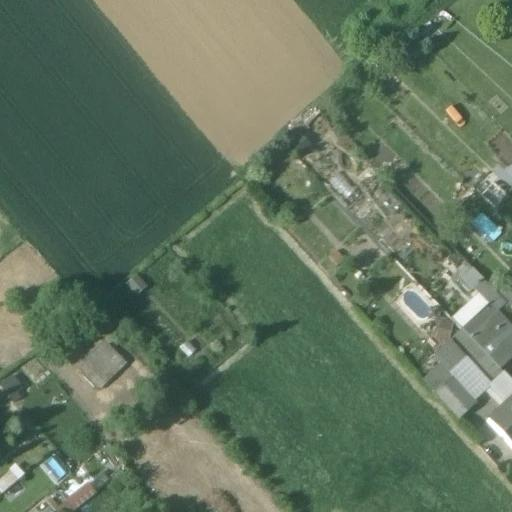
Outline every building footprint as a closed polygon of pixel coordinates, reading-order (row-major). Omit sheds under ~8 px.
[(300,141),(289,150),(297,158),(308,149),(300,141)] [(506,197),(492,185),(480,198),(494,211),(506,197)] [(498,297),(473,272),(459,285),(469,295),(473,291),(488,306),(497,314),(506,306),(498,297)] [(127,286),(136,298),(148,287),(138,277),(127,286)] [(511,299),(511,294),(506,289),(498,297),(506,306),(511,299)] [(488,306),(461,332),(481,354),(499,373),(511,360),(511,341),(510,339),(509,339),(500,330),(506,324),(497,314),(488,306)] [(447,341),(454,328),(444,323),(437,336),(447,341)] [(481,354),(461,332),(449,343),(469,365),(481,354)] [(98,392),(126,365),(104,343),(77,370),(98,392)] [(188,343),(181,350),(189,359),(196,352),(188,343)] [(469,365),(449,343),(434,358),(452,379),(469,397),(486,381),(469,365)] [(499,373),(481,354),(469,365),(486,381),(492,388),(504,377),(499,373)] [(511,386),(504,377),(492,388),(490,390),(505,406),(511,400),(511,386)] [(452,379),(433,397),(453,419),(472,401),(469,397),(452,379)] [(511,400),(505,406),(487,423),(511,449),(511,400)] [(35,494),(57,477),(47,465),(25,482),(35,494)] [(11,472),(0,481),(0,490),(4,494),(19,481),(11,472)] [(96,491),(109,481),(104,474),(90,484),(96,491)] [(19,481),(4,494),(11,503),(26,490),(19,481)]
